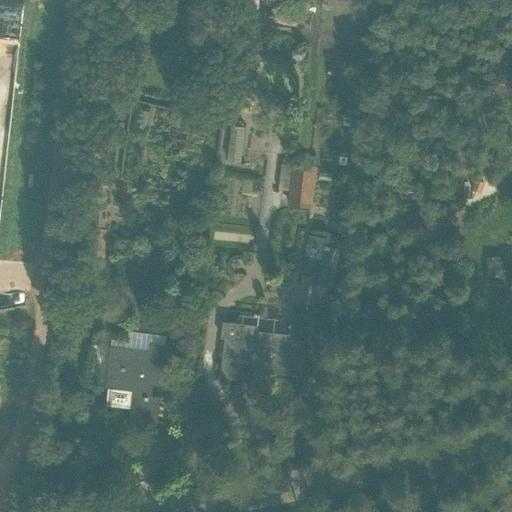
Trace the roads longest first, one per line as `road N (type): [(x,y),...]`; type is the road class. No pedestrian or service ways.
road 1 (track): [(0,476),(25,424),(42,327),(77,0)]
road 2 (unclassified): [(163,511),(511,438)]
